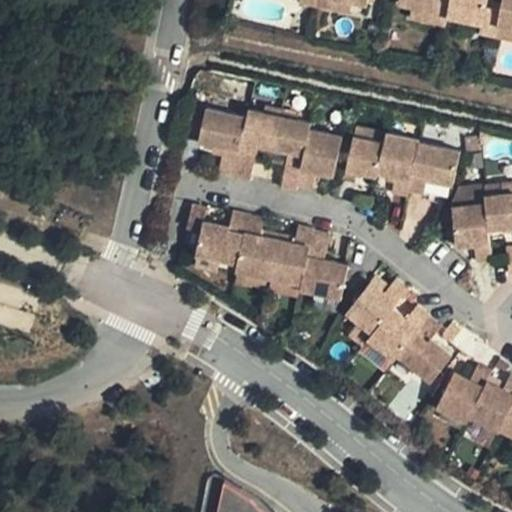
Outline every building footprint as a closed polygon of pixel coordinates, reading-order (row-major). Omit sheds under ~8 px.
[(319,0),(318,4),(334,8),(335,0),(358,0),(373,4),(373,0),(319,0)] [(451,14),(453,0),(402,0),(402,2),(435,11),(432,22),(449,25),(451,14)] [(503,25),(506,10),(488,5),(488,0),(453,0),(451,14),(484,24),(481,34),(498,39),(503,25)] [(511,0),(507,0),(506,10),(503,25),(511,27),(511,0)] [(274,146),(283,109),(269,106),(266,112),(251,108),(249,117),(234,178),(250,181),(258,142),(274,146)] [(229,144),(221,175),(234,178),(249,117),(211,107),(210,115),(196,113),(191,135),(229,144)] [(298,113),(283,109),(274,146),(288,149),(280,188),(295,192),(297,182),(310,128),(312,121),(297,118),(298,113)] [(337,135),(310,128),(297,182),(311,184),(314,169),(328,171),(337,135)] [(376,175),(376,171),(379,171),(388,133),(381,132),(360,128),(349,169),(376,175)] [(393,193),(409,195),(410,190),(419,144),(419,140),(388,133),(379,171),(396,173),(393,193)] [(459,153),(419,144),(410,190),(425,192),(426,180),(453,186),(459,153)] [(473,170),(486,168),(484,155),(472,156),(473,170)] [(335,201),(351,205),(358,176),(341,172),(335,201)] [(511,181),(487,183),(489,200),(491,224),(511,222),(511,181)] [(481,259),(495,258),(491,224),(489,200),(459,204),(462,243),(478,242),(481,259)] [(250,211),(236,208),(233,220),(208,214),(201,245),(239,256),(250,211)] [(239,256),(237,265),(269,273),(279,232),(262,228),(267,215),(250,211),(239,256)] [(279,232),(269,273),(302,281),(316,226),(298,222),(295,236),(279,232)] [(302,281),(301,287),(340,295),(347,265),(348,263),(322,255),(328,228),(316,226),(302,281)] [(354,306),(357,309),(379,325),(397,303),(413,283),(402,275),(391,286),(377,276),(359,299),(354,306)] [(372,335),(398,356),(401,352),(432,313),(418,301),(410,313),(397,303),(379,325),(372,335)] [(444,322),(432,313),(401,352),(433,378),(452,352),(434,336),(444,322)] [(491,377),(497,367),(479,356),(470,371),(459,364),(439,400),(470,417),(473,410),(491,377)] [(473,410),(502,426),(511,406),(511,370),(510,369),(502,384),(491,377),(473,410)] [(511,406),(502,426),(511,431),(511,406)] [(250,511),(241,502),(210,482),(204,511),(250,511)]
